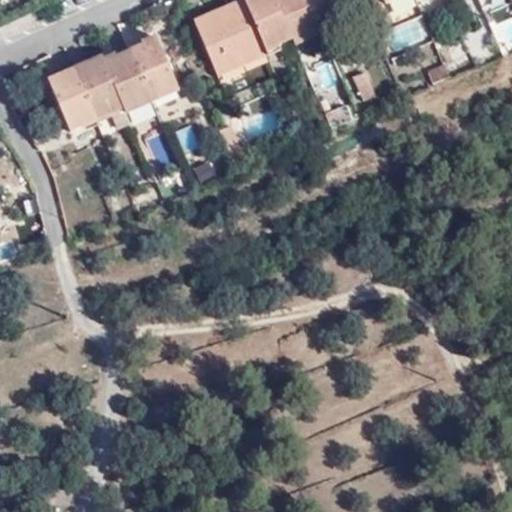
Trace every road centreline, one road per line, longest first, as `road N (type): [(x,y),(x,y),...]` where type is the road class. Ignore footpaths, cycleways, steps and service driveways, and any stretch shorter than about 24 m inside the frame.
road 1 (unknown): [(109,342),(285,320),(345,295),(391,294),(427,321),(511,506)]
road 2 (residential): [(0,102),(43,186),(79,313),(114,352),(104,459),(79,511)]
road 3 (residential): [(0,60),(136,0)]
